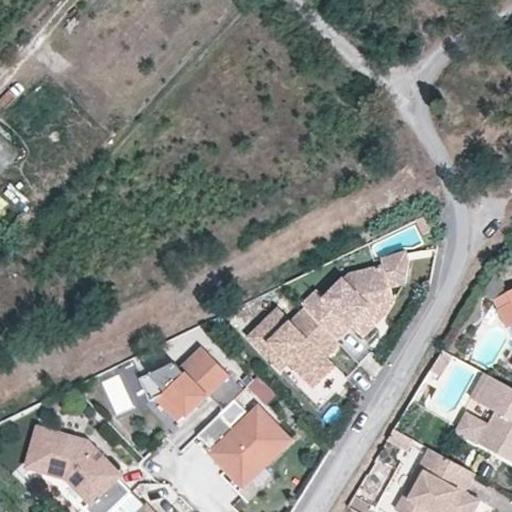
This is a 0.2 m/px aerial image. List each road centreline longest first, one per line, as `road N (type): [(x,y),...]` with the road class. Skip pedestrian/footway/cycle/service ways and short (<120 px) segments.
road 1 (residential): [(313,511),(459,274),(472,223)]
road 2 (track): [(472,223),(425,131),(286,0)]
road 3 (track): [(397,104),(437,58),(472,35),(511,23)]
